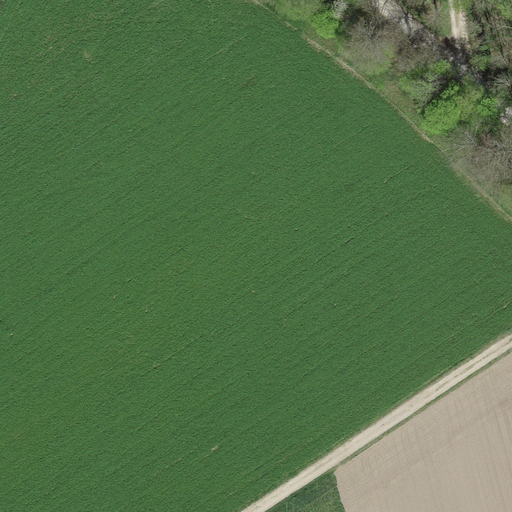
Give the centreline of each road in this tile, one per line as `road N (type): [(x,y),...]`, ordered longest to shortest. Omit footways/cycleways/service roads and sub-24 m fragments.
road 1 (track): [(253,511),(511,339)]
road 2 (track): [(378,0),(511,120)]
